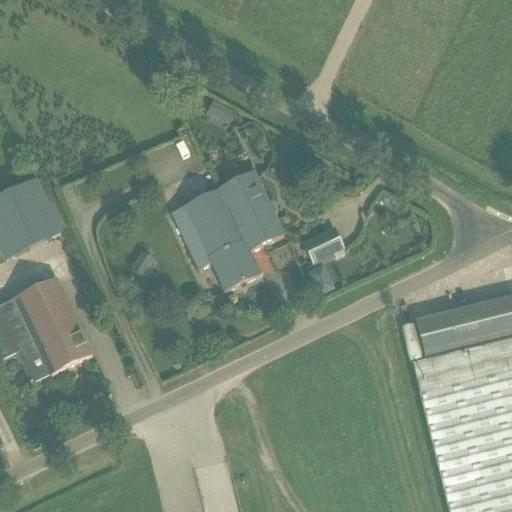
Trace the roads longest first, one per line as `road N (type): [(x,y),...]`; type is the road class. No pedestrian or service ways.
road 1 (unclassified): [(0,497),(493,248)]
road 2 (unclassified): [(493,248),(460,205),(94,0)]
